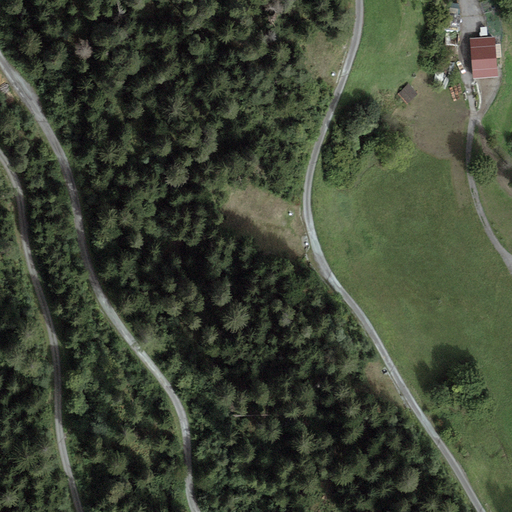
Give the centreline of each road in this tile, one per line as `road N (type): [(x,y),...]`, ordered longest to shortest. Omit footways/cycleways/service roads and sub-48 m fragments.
road 1 (track): [(477,511),(299,236),(309,152),(355,38),(353,0)]
road 2 (track): [(0,62),(65,165),(79,241),(108,310),(174,397),(194,511)]
road 3 (track): [(0,155),(57,341),(60,442),(81,511)]
road 4 (track): [(511,265),(466,175),(475,106),(462,0)]
